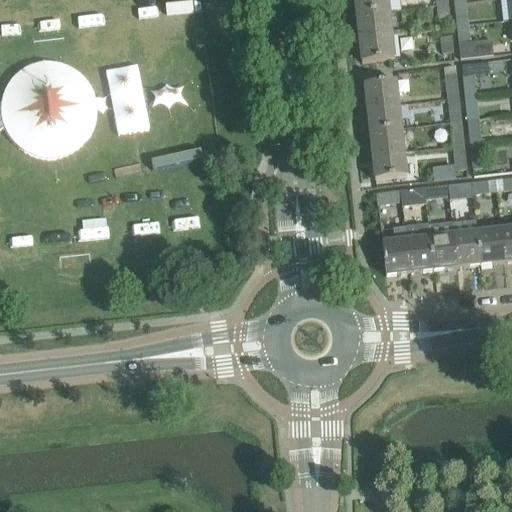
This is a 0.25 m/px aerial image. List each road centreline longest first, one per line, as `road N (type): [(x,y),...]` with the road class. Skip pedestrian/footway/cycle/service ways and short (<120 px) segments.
road 1 (unclassified): [(296,198),(274,0)]
road 2 (secondary): [(172,356),(0,375)]
